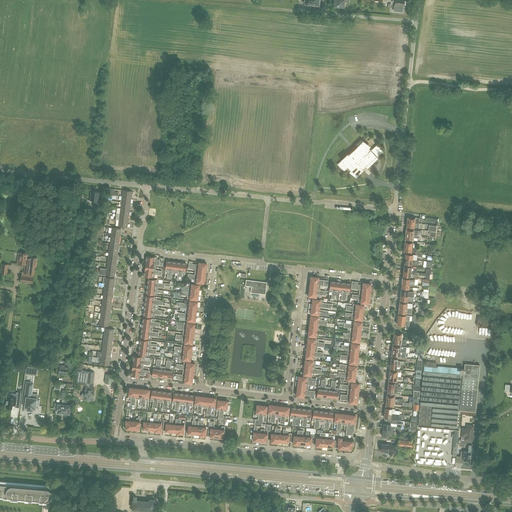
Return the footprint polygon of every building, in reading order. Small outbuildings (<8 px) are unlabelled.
[(391,0),(391,1),(395,2),(395,5),(394,5),(394,11),(402,12),(403,5),(404,4),(404,3),(404,2),(403,0),(391,0)] [(337,164),(339,166),(343,171),(346,169),(348,167),(350,170),(354,174),(355,176),(359,172),(360,172),(363,169),(369,175),(371,173),(370,172),(367,167),(366,166),(367,167),(376,159),(377,158),(378,157),(377,157),(383,152),(378,146),(377,145),(372,149),(371,150),(370,150),(362,141),(361,139),(355,144),(357,146),(354,149),(354,150),(351,152),(348,154),(347,154),(341,160),(337,164)] [(97,203),(98,192),(96,192),(96,191),(92,191),(91,195),(90,195),(90,200),(94,200),(93,202),(97,203)] [(412,252),(416,252),(416,254),(417,254),(422,254),(424,255),(425,252),(416,251),(416,250),(417,248),(413,247),(404,246),(404,248),(403,248),(403,250),(404,251),(406,252),(412,252)] [(33,283),(34,274),(35,268),(36,268),(37,258),(32,257),(31,258),(28,258),(29,254),(18,252),(17,263),(25,264),(24,273),(22,272),(20,281),(33,283)] [(246,280),(245,286),(251,286),(250,292),(260,294),(265,294),(267,282),(246,280)] [(489,327),(490,316),(482,315),(482,317),(479,317),(479,319),(477,319),(477,325),(489,327)] [(67,374),(68,369),(75,370),(76,362),(68,361),(69,356),(58,355),(56,373),(67,374)] [(480,365),(465,364),(464,369),(436,367),(436,362),(425,361),(424,361),(418,426),(455,429),(454,440),(453,449),(456,449),(456,442),(457,442),(458,440),(459,430),(460,414),(461,410),(475,412),(480,365)] [(26,366),(25,373),(32,374),(33,367),(26,366)] [(85,371),(85,372),(78,371),(76,381),(86,382),(85,393),(83,393),(82,394),(81,394),(81,397),(82,398),(83,398),(84,398),(84,399),(93,400),(95,391),(92,390),(92,387),(92,386),(93,385),(93,383),(95,373),(85,371)] [(114,375),(106,374),(105,383),(111,384),(112,377),(114,378),(114,375)] [(27,409),(28,409),(32,410),(33,408),(35,408),(35,407),(38,407),(39,399),(38,399),(31,398),(31,393),(33,383),(27,382),(24,405),(25,406),(25,407),(28,407),(27,409)] [(125,409),(127,409),(131,410),(132,410),(132,405),(135,388),(133,388),(132,387),(131,387),(130,387),(129,387),(128,395),(129,395),(128,398),(131,398),(130,407),(125,406),(125,409)] [(11,396),(7,396),(6,407),(12,408),(12,406),(12,404),(15,405),(16,403),(20,403),(21,393),(17,392),(16,394),(16,397),(12,397),(12,396),(11,396)] [(57,412),(63,413),(65,399),(65,393),(62,393),(61,399),(62,400),(62,402),(63,402),(63,404),(61,404),(58,404),(55,404),(55,408),(57,409),(57,412)] [(148,416),(147,422),(144,422),(143,430),(149,431),(150,422),(150,419),(151,412),(143,411),(143,412),(142,413),(147,414),(147,416),(148,416)] [(141,428),(141,426),(142,421),(140,421),(140,419),(142,419),(142,413),(143,412),(141,412),(141,414),(139,414),(138,418),(136,418),(136,420),(133,420),(132,429),(138,430),(138,428),(141,428)] [(179,415),(179,416),(177,433),(183,434),(184,425),(180,425),(181,419),(185,419),(185,416),(179,415)] [(169,424),(166,424),(167,420),(164,420),(163,430),(166,431),(165,432),(172,433),(172,424),(173,418),(170,418),(169,424)] [(208,422),(209,422),(208,436),(216,437),(217,428),(214,427),(215,421),(212,421),(211,422),(210,422),(211,420),(209,420),(210,418),(208,418),(208,422)] [(261,431),(258,431),(258,426),(261,426),(262,424),(260,424),(255,423),(254,426),(253,435),(254,435),(254,440),(260,441),(261,431)] [(386,424),(384,423),(383,430),(398,431),(400,432),(401,427),(397,426),(397,424),(391,423),(390,424),(386,424)] [(469,444),(472,444),(471,444),(471,441),(472,441),(473,425),(467,425),(466,431),(462,431),(462,436),(465,436),(464,440),(458,439),(458,443),(469,444)] [(221,428),(217,428),(216,437),(223,438),(223,432),(224,432),(225,426),(221,426),(221,428)] [(289,435),(286,435),(286,429),(286,426),(284,426),(283,434),(283,443),(288,443),(289,441),(291,442),(292,433),(289,433),(289,435)] [(306,432),(306,437),(305,445),(311,446),(311,437),(314,437),(315,430),(315,429),(306,428),(306,431),(310,431),(310,434),(311,437),(308,437),(308,432),(306,432)] [(333,447),(336,448),(336,440),(334,440),(334,439),(331,439),(331,433),(329,433),(328,439),(328,447),(333,447)] [(344,449),(345,439),(338,439),(338,440),(336,440),(336,448),(338,448),(341,448),(341,449),(343,449),(344,449)] [(412,441),(407,440),(398,439),(397,446),(411,447),(412,441)] [(433,454),(438,443),(434,442),(429,453),(433,454)] [(380,450),(388,451),(388,452),(392,453),(395,453),(396,446),(393,445),(381,444),(381,446),(380,446),(379,449),(380,450)] [(464,452),(461,451),(460,456),(464,457),(463,460),(468,461),(468,460),(470,460),(470,454),(471,454),(472,444),(469,444),(468,450),(464,450),(464,452)] [(0,495),(46,500),(46,499),(47,499),(48,499),(49,499),(50,498),(51,497),(51,496),(52,495),(52,494),(52,493),(52,492),(52,491),(51,490),(50,489),(49,489),(49,488),(48,488),(47,488),(0,483),(0,495)] [(137,497),(133,497),(132,511),(138,511),(137,511),(153,511),(155,500),(149,499),(149,501),(145,501),(145,499),(141,499),(141,501),(137,500),(137,497)] [(304,502),(304,511),(312,511),(312,502),(304,502)]
